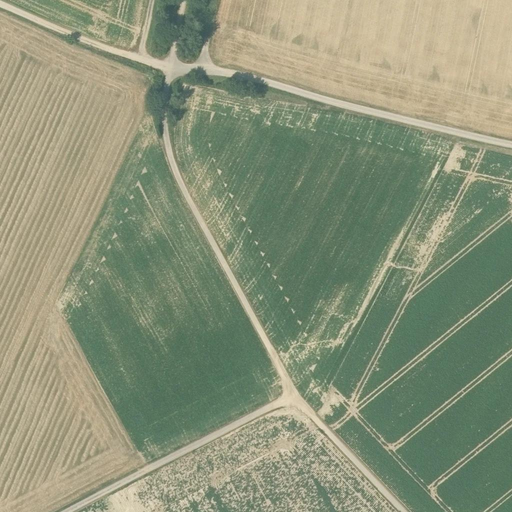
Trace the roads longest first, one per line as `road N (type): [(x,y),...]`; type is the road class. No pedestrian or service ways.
road 1 (track): [(183,0),(162,103),(171,162),(293,393),(404,511)]
road 2 (track): [(168,69),(234,73),(511,145)]
road 3 (track): [(293,393),(66,511)]
road 4 (track): [(168,69),(0,4)]
